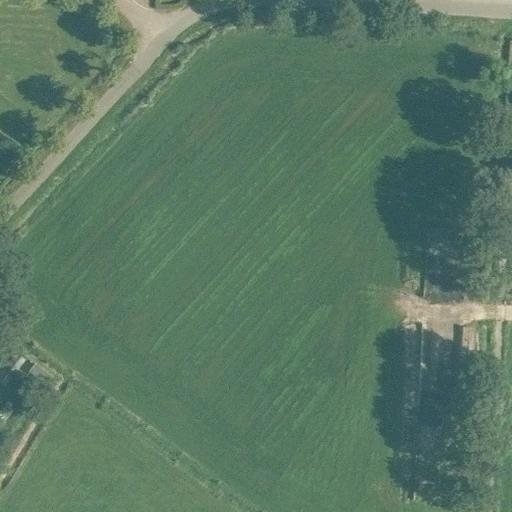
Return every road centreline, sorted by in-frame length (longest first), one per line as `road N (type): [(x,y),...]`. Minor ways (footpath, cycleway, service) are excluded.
road 1 (unclassified): [(0,216),(163,41)]
road 2 (unclassified): [(292,0),(511,11)]
